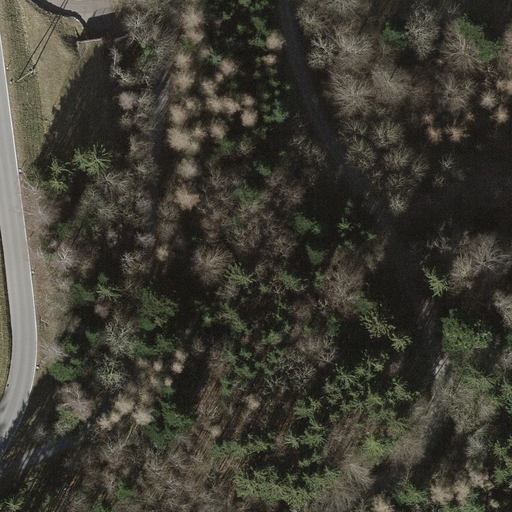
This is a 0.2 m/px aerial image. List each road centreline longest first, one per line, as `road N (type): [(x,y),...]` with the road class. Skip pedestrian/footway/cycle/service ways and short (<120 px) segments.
road 1 (track): [(323,511),(412,461),(439,419),(441,370),(389,236),(319,130),(283,0)]
road 2 (track): [(174,0),(135,362),(83,434),(0,479)]
road 3 (tertiary): [(0,130),(26,329),(22,380),(0,433)]
